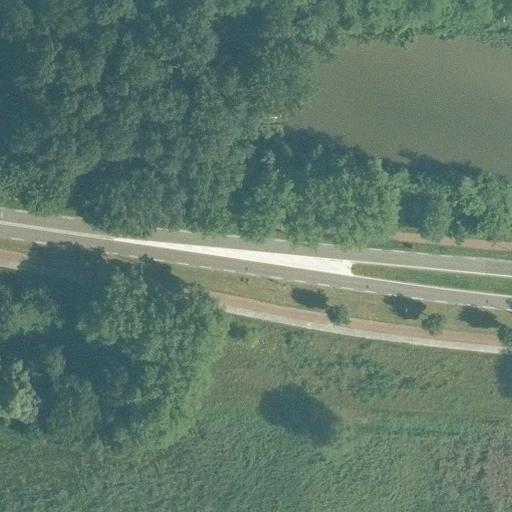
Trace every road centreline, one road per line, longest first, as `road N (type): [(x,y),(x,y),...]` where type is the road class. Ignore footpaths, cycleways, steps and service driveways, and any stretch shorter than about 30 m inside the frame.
road 1 (tertiary): [(0,231),(511,304)]
road 2 (tertiary): [(511,269),(0,215)]
